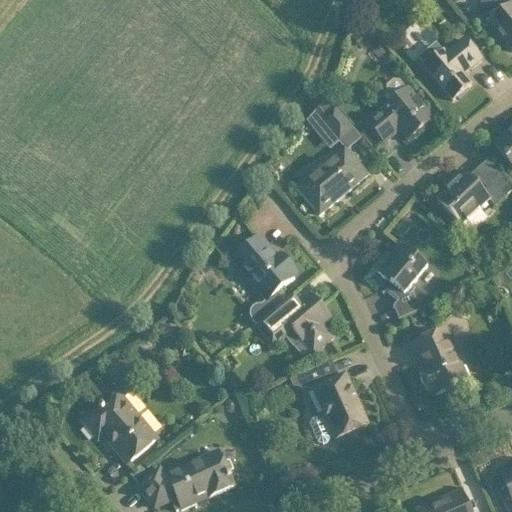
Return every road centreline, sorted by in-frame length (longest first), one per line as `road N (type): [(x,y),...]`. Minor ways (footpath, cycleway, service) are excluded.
road 1 (unclassified): [(415,454),(336,267),(347,231),(511,99)]
road 2 (unclassified): [(287,511),(415,454)]
